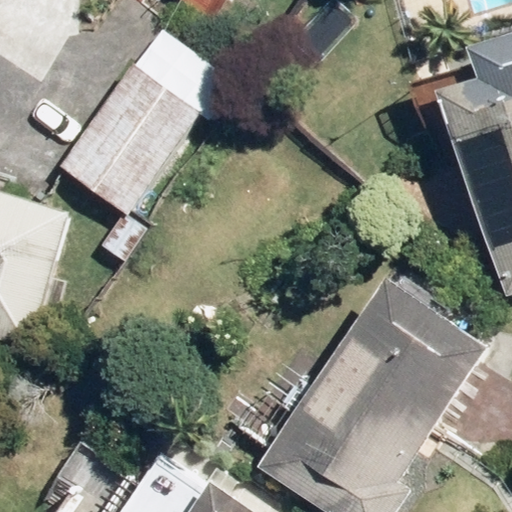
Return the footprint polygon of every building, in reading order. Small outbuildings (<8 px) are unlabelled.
[(510,71),(468,83),(511,246),(511,29),(500,33),(510,71)] [(156,48),(72,163),(147,217),(230,102),(156,48)] [(0,177),(0,333),(56,349),(95,203),(0,177)] [(511,349),(511,327),(423,265),(329,399),(294,374),(256,429),(291,453),(284,463),(353,511),(419,511),(435,490),(420,480),(511,349)] [(296,511),(243,472),(235,482),(192,450),(145,511),(296,511)]
